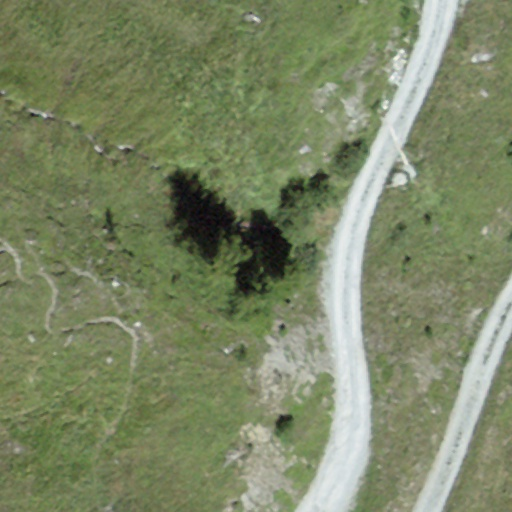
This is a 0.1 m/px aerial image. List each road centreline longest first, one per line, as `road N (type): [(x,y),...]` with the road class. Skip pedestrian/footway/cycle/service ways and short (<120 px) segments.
road 1 (track): [(447,0),(444,38),(349,250),(359,441),(326,511)]
road 2 (track): [(435,511),(511,312)]
